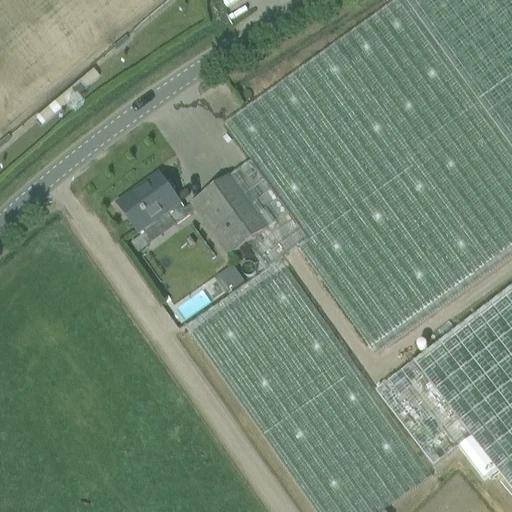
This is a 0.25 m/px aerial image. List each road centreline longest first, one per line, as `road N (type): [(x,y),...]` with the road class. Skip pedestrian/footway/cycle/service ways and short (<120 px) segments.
road 1 (unclassified): [(0,241),(92,156),(321,0)]
road 2 (unknown): [(60,185),(287,511)]
